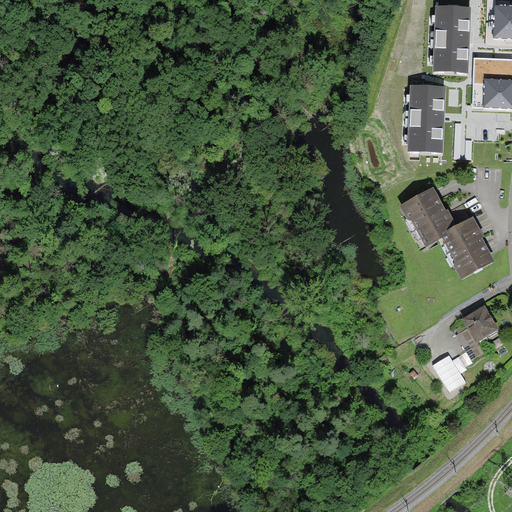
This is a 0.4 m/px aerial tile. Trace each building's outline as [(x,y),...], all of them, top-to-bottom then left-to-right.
[(511,5),(493,5),(492,41),(511,41),(511,5)] [(473,9),(435,8),(433,74),(470,75),(473,9)] [(511,59),(473,59),(472,111),(511,112),(511,59)] [(446,88),(411,87),(408,153),(443,155),(446,88)] [(438,237),(453,228),(430,188),(399,206),(421,246),(438,237)] [(491,259),(469,220),(453,228),(438,237),(460,276),(491,259)] [(494,329),(481,307),(461,319),(466,329),(474,341),(494,329)] [(481,353),(474,341),(466,329),(454,336),(468,360),(481,353)] [(507,358),(502,349),(496,352),(501,361),(507,358)] [(452,368),(446,357),(436,363),(442,373),(439,375),(442,381),(459,372),(455,366),(452,368)]
